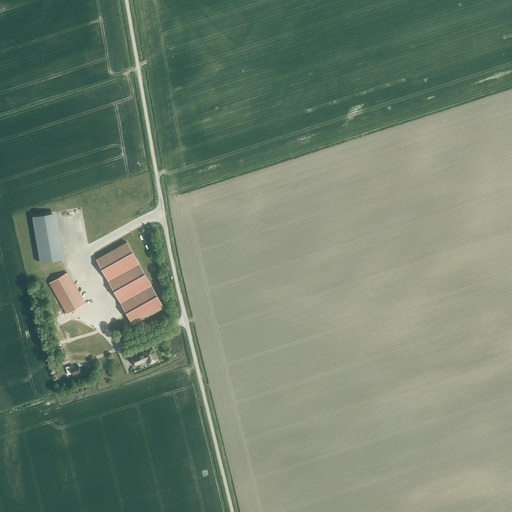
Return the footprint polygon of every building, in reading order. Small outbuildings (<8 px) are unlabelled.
[(41,262),(60,259),(52,213),(33,216),(41,262)] [(96,259),(133,324),(163,307),(127,242),(96,259)] [(49,282),(67,314),(85,303),(67,272),(49,282)] [(149,363),(157,359),(153,348),(143,353),(144,354),(139,356),(139,355),(132,358),(135,365),(147,360),(149,363)] [(78,365),(74,366),(73,365),(66,367),(68,374),(72,373),(72,374),(80,372),(78,365)]
